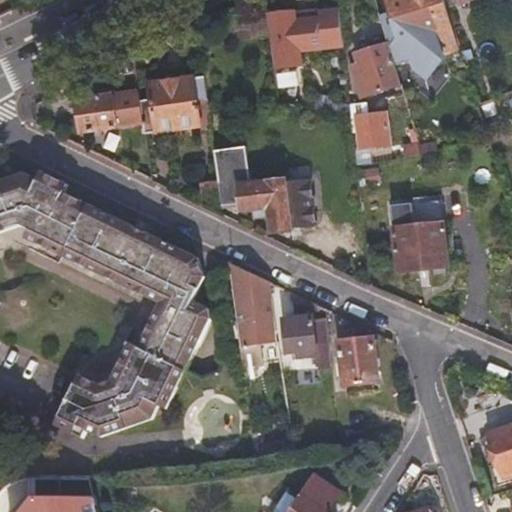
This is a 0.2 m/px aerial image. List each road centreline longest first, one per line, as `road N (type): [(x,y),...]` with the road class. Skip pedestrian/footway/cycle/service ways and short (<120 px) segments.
road 1 (residential): [(0,123),(422,330)]
road 2 (secondary): [(0,76),(160,0)]
